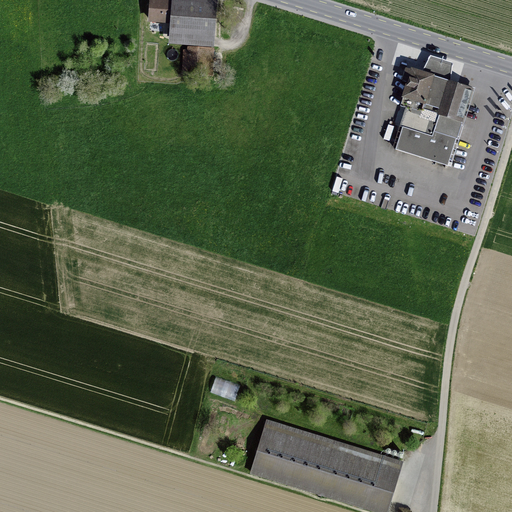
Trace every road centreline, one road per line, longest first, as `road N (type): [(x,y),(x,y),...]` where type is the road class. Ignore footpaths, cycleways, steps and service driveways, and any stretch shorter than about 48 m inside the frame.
road 1 (track): [(433,511),(453,322),(511,142)]
road 2 (primary): [(287,0),(511,69)]
